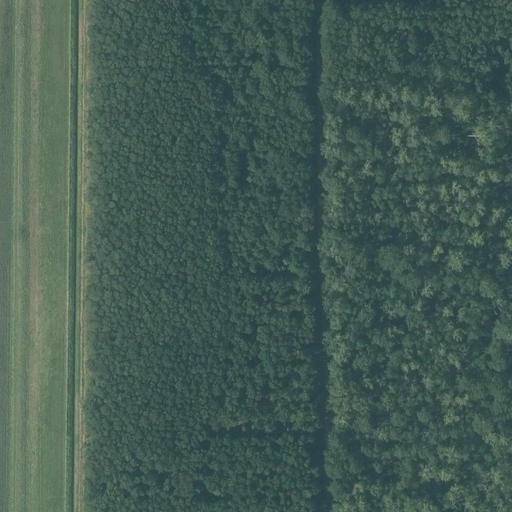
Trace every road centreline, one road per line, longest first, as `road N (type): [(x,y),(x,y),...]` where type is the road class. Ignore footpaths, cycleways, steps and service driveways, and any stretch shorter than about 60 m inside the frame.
road 1 (track): [(318,0),(324,511)]
road 2 (track): [(82,511),(87,0)]
